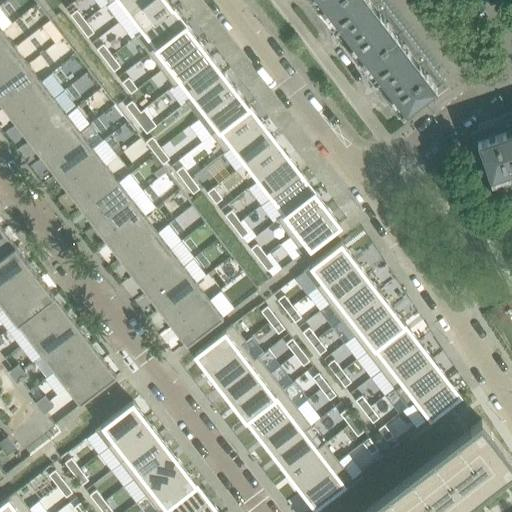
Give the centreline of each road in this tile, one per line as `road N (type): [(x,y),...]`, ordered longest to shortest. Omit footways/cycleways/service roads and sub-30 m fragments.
road 1 (residential): [(257,511),(0,173)]
road 2 (residential): [(511,408),(364,189)]
road 3 (residential): [(364,189),(219,0)]
road 4 (residential): [(364,189),(511,70)]
